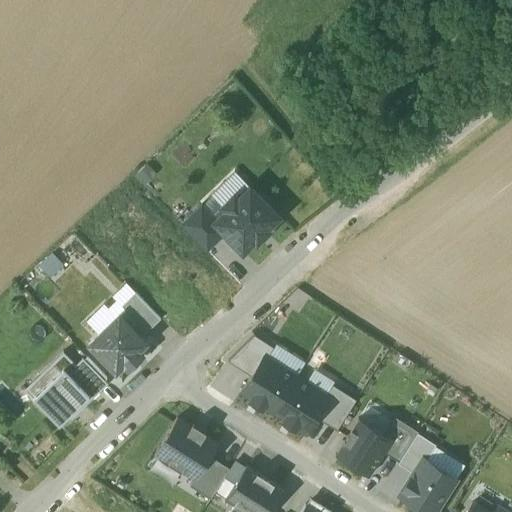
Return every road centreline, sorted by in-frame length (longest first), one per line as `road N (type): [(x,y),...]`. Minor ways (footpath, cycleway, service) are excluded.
road 1 (residential): [(511,81),(211,325),(161,375)]
road 2 (residential): [(161,375),(376,511)]
road 3 (residential): [(161,375),(32,511)]
